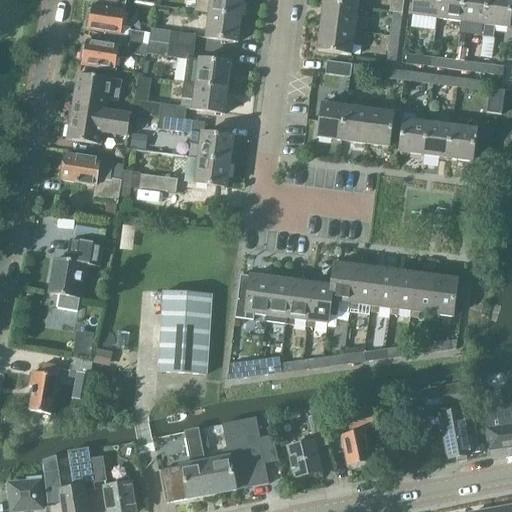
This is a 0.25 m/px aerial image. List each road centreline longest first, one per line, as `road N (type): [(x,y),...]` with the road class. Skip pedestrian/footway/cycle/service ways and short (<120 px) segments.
road 1 (tertiary): [(0,289),(56,0)]
road 2 (unclassified): [(264,212),(287,0)]
road 3 (tertiary): [(334,511),(511,479)]
